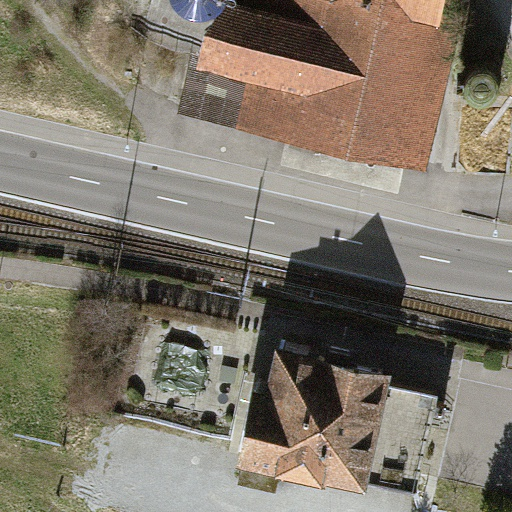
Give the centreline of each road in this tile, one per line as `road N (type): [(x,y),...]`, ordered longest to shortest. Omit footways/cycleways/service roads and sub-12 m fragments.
road 1 (tertiary): [(511,272),(0,160)]
road 2 (track): [(237,511),(69,464)]
